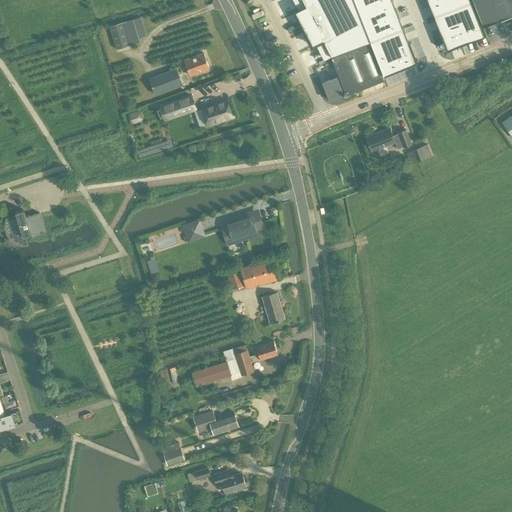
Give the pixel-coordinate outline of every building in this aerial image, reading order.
[(303,0),(306,6),(296,11),(313,46),(324,41),(332,56),(369,42),(371,41),(366,27),(360,13),(354,0),(303,0)] [(392,0),(354,0),(360,13),(393,1),(392,0)] [(470,0),(428,0),(435,16),(471,2),(470,0)] [(511,0),(472,0),(482,25),(483,27),(489,24),(496,22),(501,20),(505,19),(511,15),(511,0)] [(393,1),(360,13),(366,27),(398,14),(393,1)] [(471,2),(435,16),(448,50),(484,35),(471,2)] [(398,14),(366,27),(371,41),(404,28),(398,14)] [(145,39),(144,37),(147,36),(141,16),(110,26),(117,49),(141,42),(139,38),(141,38),(142,40),(145,39)] [(404,28),(371,41),(384,75),(417,62),(404,28)] [(185,60),(191,76),(210,68),(204,53),(185,60)] [(187,85),(186,83),(190,81),(187,73),(180,75),(177,67),(150,78),(156,94),(182,84),(183,87),(187,85)] [(345,95),(337,76),(322,82),(330,101),(345,95)] [(175,101),(160,106),(165,119),(196,108),(192,95),(175,101)] [(226,121),(225,119),(233,116),(227,99),(202,108),(208,125),(217,122),(218,124),(226,121)] [(131,123),(143,120),(140,110),(129,113),(131,123)] [(511,115),(503,122),(511,135),(511,115)] [(411,144),(405,129),(397,132),(397,133),(392,135),(389,127),(365,136),(371,150),(394,142),(397,148),(402,146),(403,147),(411,144)] [(407,153),(412,164),(433,155),(427,144),(412,150),(413,151),(407,153)] [(154,153),(151,146),(138,150),(140,157),(154,153)] [(19,242),(23,243),(24,243),(24,241),(22,236),(31,233),(23,209),(14,212),(16,217),(7,220),(6,226),(7,231),(10,236),(13,240),(18,242),(19,242)] [(229,225),(223,227),(227,240),(237,237),(237,236),(245,233),(246,238),(259,234),(257,229),(264,227),(260,214),(250,217),(250,218),(242,221),(241,216),(228,220),(229,225)] [(200,221),(185,226),(190,240),(204,235),(200,221)] [(148,259),(152,272),(160,270),(155,257),(148,259)] [(247,289),(280,280),(274,258),(241,267),(242,271),(227,275),(232,291),(246,287),(247,289)] [(263,297),(270,323),(285,319),(278,293),(263,297)] [(250,356),(246,344),(223,352),(227,361),(192,372),(197,387),(231,376),(232,380),(242,377),(242,376),(255,372),(252,362),(261,360),(278,355),(274,341),(257,346),(259,354),(250,356)] [(0,415),(19,410),(18,406),(3,411),(0,402),(0,415)] [(19,410),(0,415),(0,430),(4,430),(4,428),(23,421),(19,410)] [(213,427),(216,435),(239,427),(234,412),(216,419),(213,411),(194,417),(199,432),(213,427)] [(163,447),(169,464),(184,459),(179,442),(163,447)] [(208,468),(197,471),(199,479),(210,476),(208,468)] [(228,493),(229,493),(233,492),(234,491),(247,487),(242,472),(229,476),(227,470),(214,475),(217,485),(223,483),(226,493),(228,493)]
